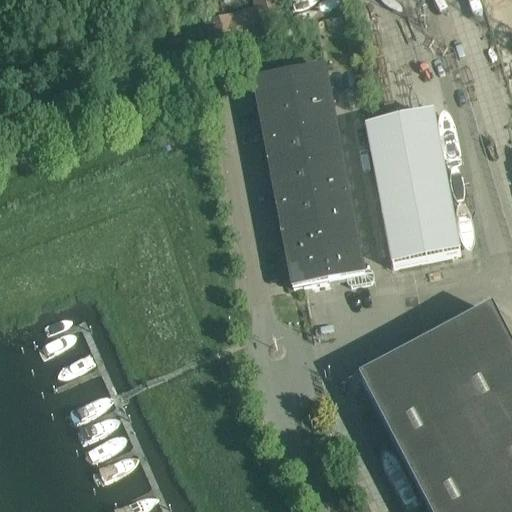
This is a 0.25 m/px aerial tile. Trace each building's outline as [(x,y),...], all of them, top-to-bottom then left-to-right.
[(203,30),(212,56),(284,30),(273,0),(266,0),(256,4),(258,10),(203,30)] [(156,64),(148,67),(151,78),(179,67),(174,53),(162,57),(164,61),(156,64)] [(369,272),(364,274),(325,72),(254,86),(294,292),(347,282),(348,287),(351,290),(372,286),(374,282),(373,275),(369,272)] [(461,258),(434,120),(367,133),(393,271),(461,258)] [(511,511),(511,349),(494,316),(361,386),(426,511),(511,511)]
